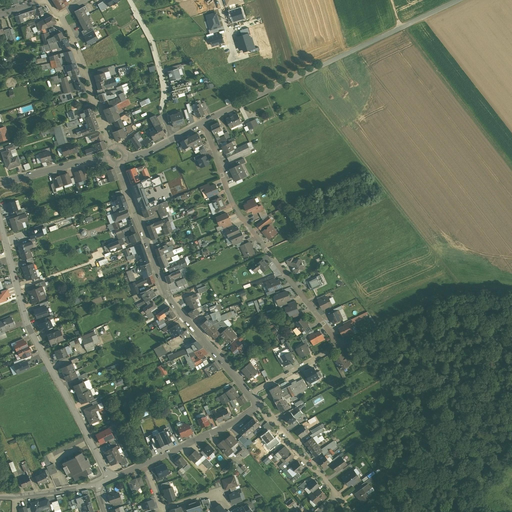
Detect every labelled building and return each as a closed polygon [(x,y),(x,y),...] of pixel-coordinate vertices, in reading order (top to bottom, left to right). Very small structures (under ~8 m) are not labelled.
[(61,0),(52,0),(59,11),(66,6),(62,1),(61,0)] [(109,6),(105,0),(104,0),(97,5),(101,11),(109,6)] [(212,8),(214,7),(213,4),(213,3),(212,0),(211,0),(202,0),(194,3),(197,13),(207,10),(212,8)] [(41,7),(35,9),(35,10),(37,15),(37,16),(43,14),(41,7)] [(82,7),(74,12),(79,20),(87,16),(85,13),(82,7)] [(237,9),(231,11),(230,12),(233,22),(244,19),(241,8),(237,9)] [(207,16),(211,29),(217,27),(220,26),(216,13),(207,16)] [(52,16),(44,20),(47,27),(56,22),(52,16)] [(87,16),(79,20),(84,30),(84,31),(87,29),(92,26),(87,16)] [(44,20),(37,23),(36,21),(29,24),(30,26),(35,24),(38,31),(41,30),(47,27),(48,27),(47,27),(44,20)] [(27,25),(21,27),(24,39),(31,37),(30,34),(27,25)] [(240,30),(242,37),(251,34),(249,28),(240,30)] [(61,32),(54,35),(54,36),(56,41),(57,42),(59,41),(64,39),(61,32)] [(84,38),(88,45),(97,40),(94,33),(85,38),(84,38)] [(214,36),(210,38),(212,46),(224,42),(222,34),(214,36)] [(240,46),(241,50),(243,49),(254,46),(251,34),(242,37),(236,38),(238,46),(240,46)] [(64,39),(59,41),(62,49),(70,46),(66,39),(64,40),(64,39)] [(56,41),(53,43),(53,42),(49,44),(51,50),(57,48),(58,50),(62,49),(59,41),(57,42),(56,41)] [(88,52),(91,61),(96,60),(101,58),(100,54),(102,53),(100,48),(88,52)] [(71,51),(66,52),(66,55),(66,57),(67,58),(66,58),(67,62),(68,65),(75,63),(71,51)] [(54,58),(52,59),(50,60),(52,68),(55,68),(61,67),(58,58),(54,59),(54,58)] [(68,65),(65,66),(67,72),(77,68),(75,63),(68,65)] [(128,66),(118,70),(120,76),(130,73),(128,66)] [(77,68),(67,72),(68,76),(72,75),(74,80),(77,79),(78,81),(82,80),(77,68)] [(173,70),(167,71),(168,74),(169,74),(169,76),(169,77),(170,81),(180,78),(177,68),(173,70)] [(99,74),(94,76),(96,83),(106,80),(104,73),(99,74)] [(58,76),(50,78),(52,85),(61,82),(60,79),(59,79),(58,76)] [(66,77),(60,79),(61,82),(62,87),(64,86),(63,86),(68,84),(66,77)] [(107,80),(103,81),(105,88),(116,84),(114,78),(107,80)] [(78,81),(74,82),(77,90),(80,89),(81,92),(85,90),(84,88),(82,80),(78,81)] [(96,83),(98,90),(102,88),(105,88),(103,81),(96,83)] [(68,84),(63,86),(64,86),(66,93),(69,92),(77,90),(74,82),(68,84)] [(177,85),(172,86),(172,87),(173,91),(187,87),(189,87),(187,82),(177,85)] [(187,87),(173,91),(171,91),(172,96),(178,94),(188,92),(187,87)] [(66,93),(64,94),(65,96),(61,98),(61,99),(62,103),(72,100),(70,97),(69,92),(66,93)] [(119,94),(118,95),(120,98),(121,102),(126,100),(124,94),(123,92),(119,94)] [(111,95),(106,96),(105,93),(104,93),(98,95),(101,102),(106,100),(106,99),(112,98),(114,97),(114,94),(111,95)] [(114,111),(129,104),(127,99),(126,100),(121,102),(118,103),(112,106),(114,111)] [(150,103),(148,99),(140,103),(141,107),(142,107),(150,103)] [(194,109),(193,110),(197,118),(204,114),(202,111),(200,105),(199,104),(196,105),(198,108),(194,109)] [(110,107),(104,110),(103,110),(109,123),(114,122),(116,121),(119,118),(117,113),(115,113),(114,111),(112,106),(110,107)] [(91,107),(83,110),(84,113),(85,117),(86,117),(93,114),(91,107)] [(73,111),(67,113),(70,122),(76,120),(74,116),(73,111)] [(170,116),(172,123),(173,127),(184,124),(180,112),(178,113),(177,114),(170,116)] [(93,114),(86,117),(86,119),(89,128),(90,128),(91,132),(98,129),(93,114)] [(237,114),(226,119),(230,128),(242,123),(237,114)] [(155,115),(149,118),(155,128),(160,125),(161,125),(155,115)] [(120,118),(116,121),(114,122),(117,130),(122,128),(124,128),(123,127),(120,118)] [(219,122),(211,126),(214,134),(222,130),(219,122)] [(65,143),(60,125),(53,127),(58,145),(65,143)] [(160,125),(155,128),(156,130),(160,137),(165,135),(160,125)] [(132,127),(124,132),(125,133),(124,133),(125,137),(134,131),(132,127)] [(117,130),(112,132),(116,141),(121,139),(125,137),(124,133),(122,128),(117,130)] [(152,132),(149,133),(149,134),(150,136),(149,136),(150,138),(151,138),(153,141),(160,137),(156,130),(152,132)] [(100,133),(90,136),(91,141),(96,139),(97,143),(95,144),(97,148),(93,149),(95,153),(106,149),(100,133)] [(197,133),(187,138),(191,145),(191,146),(194,151),(203,146),(204,146),(197,133)] [(137,140),(134,136),(130,139),(137,149),(141,146),(139,143),(137,140)] [(187,138),(180,142),(184,149),(191,146),(191,145),(187,138)] [(145,139),(139,143),(141,146),(141,147),(147,144),(145,139)] [(227,144),(222,146),(225,154),(234,149),(231,142),(227,144)] [(234,149),(225,154),(229,162),(251,151),(247,143),(234,149)] [(71,144),(61,148),(63,156),(74,153),(73,148),(71,144)] [(203,146),(198,149),(201,154),(206,152),(203,146)] [(7,151),(1,153),(7,168),(20,164),(18,158),(17,158),(14,149),(14,148),(7,151)] [(49,151),(39,154),(41,163),(51,160),(49,154),(49,151)] [(200,158),(196,160),(200,168),(209,164),(208,161),(207,158),(206,158),(205,156),(200,158)] [(238,166),(231,169),(236,181),(245,176),(243,172),(244,172),(241,165),(238,166)] [(113,168),(107,170),(107,171),(106,171),(110,182),(117,180),(113,168)] [(134,169),(134,168),(126,171),(131,186),(132,186),(137,183),(139,182),(135,172),(134,169)] [(150,177),(146,168),(143,169),(141,170),(145,180),(145,179),(150,177)] [(82,170),(74,173),(77,182),(86,179),(82,170)] [(68,173),(60,176),(63,185),(71,183),(70,179),(68,173)] [(60,176),(52,179),(54,184),(55,188),(63,185),(60,176)] [(160,176),(151,180),(152,186),(153,188),(163,185),(160,176)] [(143,189),(152,186),(151,180),(150,177),(145,179),(146,180),(140,182),(143,189)] [(147,199),(143,189),(140,182),(138,183),(137,183),(132,186),(138,202),(147,199)] [(208,184),(200,187),(202,192),(206,191),(205,189),(210,187),(208,184)] [(215,185),(210,187),(205,189),(206,191),(209,197),(219,193),(215,185)] [(122,195),(116,197),(117,199),(114,200),(116,205),(126,201),(123,194),(122,195)] [(221,198),(213,201),(216,209),(216,210),(222,208),(224,207),(221,198)] [(254,199),(248,202),(249,204),(244,206),(247,212),(252,210),(254,214),(258,212),(263,209),(261,205),(258,207),(257,204),(254,199)] [(14,201),(6,204),(9,213),(15,211),(17,210),(14,201)] [(126,201),(116,205),(117,208),(119,207),(120,210),(126,208),(128,208),(126,201)] [(152,201),(148,203),(139,206),(141,211),(150,207),(154,206),(152,201)] [(154,206),(150,207),(152,210),(153,209),(154,210),(157,209),(159,214),(163,212),(162,209),(160,204),(154,206)] [(150,207),(141,211),(144,218),(153,214),(152,210),(150,207)] [(120,210),(118,211),(119,212),(113,215),(113,217),(114,217),(115,221),(118,219),(118,220),(126,216),(129,215),(126,208),(120,210)] [(263,209),(258,212),(261,218),(267,215),(264,208),(263,209)] [(163,212),(159,214),(161,219),(170,216),(167,210),(163,212)] [(227,213),(219,217),(220,219),(219,222),(221,226),(223,225),(230,222),(227,213)] [(18,217),(10,219),(13,231),(23,228),(21,222),(27,220),(25,214),(18,217)] [(267,215),(261,218),(263,220),(261,221),(265,226),(272,221),(267,215)] [(130,219),(128,220),(130,224),(123,227),(125,230),(131,227),(134,234),(137,232),(132,219),(130,219)] [(117,221),(112,223),(115,230),(120,228),(117,221)] [(261,221),(257,225),(260,230),(265,226),(261,221)] [(153,224),(146,226),(148,232),(155,230),(154,228),(159,226),(157,222),(153,224)] [(170,226),(164,228),(165,231),(163,231),(164,235),(171,232),(172,231),(170,226)] [(235,228),(228,231),(227,231),(226,231),(229,237),(230,237),(240,232),(237,226),(235,227),(235,228)] [(270,226),(263,231),(269,239),(274,235),(274,234),(274,232),(275,232),(270,226)] [(34,231),(29,233),(31,238),(30,238),(31,239),(34,238),(43,235),(41,229),(34,231)] [(122,239),(124,238),(122,232),(117,234),(115,230),(114,231),(118,240),(122,239)] [(155,230),(148,232),(150,236),(151,240),(158,237),(155,230)] [(134,234),(131,235),(129,236),(131,243),(135,241),(140,239),(137,232),(134,234)] [(240,232),(230,237),(233,243),(234,242),(242,239),(244,238),(241,232),(240,232)] [(124,238),(122,239),(124,244),(124,245),(131,243),(129,236),(128,236),(124,238)] [(118,240),(108,245),(110,249),(110,250),(121,245),(124,244),(122,239),(118,240)] [(240,246),(245,257),(254,253),(249,242),(244,244),(240,246)] [(26,243),(18,246),(21,254),(28,251),(27,248),(26,243)] [(142,243),(134,246),(137,253),(139,253),(145,251),(142,243)] [(168,247),(166,243),(159,246),(160,247),(155,249),(157,256),(165,253),(170,251),(168,247)] [(21,254),(23,260),(26,259),(32,257),(30,251),(28,251),(21,254)] [(145,251),(139,253),(140,256),(143,265),(149,263),(145,251)] [(157,256),(157,257),(160,265),(166,262),(165,259),(167,258),(165,254),(165,253),(157,256)] [(179,260),(176,261),(176,263),(177,263),(178,267),(169,270),(170,274),(182,268),(182,269),(187,267),(183,258),(179,260)] [(292,258),(287,260),(289,266),(291,265),(295,263),(294,262),(292,258)] [(263,259),(257,264),(260,268),(263,272),(269,267),(263,259)] [(300,259),(294,262),(295,263),(291,265),(295,273),(296,273),(297,273),(297,274),(298,274),(299,273),(300,272),(299,271),(305,269),(303,265),(302,262),(300,259)] [(143,265),(140,266),(141,268),(144,278),(146,277),(152,274),(149,263),(143,265)] [(29,265),(22,267),(24,274),(35,270),(33,264),(29,265)] [(256,264),(256,265),(252,268),(255,272),(260,268),(257,264),(256,264)] [(35,270),(24,274),(26,280),(33,278),(37,277),(35,270)] [(132,273),(127,275),(128,279),(130,282),(135,280),(133,273),(132,273)] [(152,274),(146,277),(147,281),(149,285),(155,282),(152,274)] [(171,274),(165,276),(168,284),(174,281),(172,278),(171,274)] [(322,279),(320,275),(312,279),(307,281),(308,283),(311,290),(322,285),(320,280),(322,279)] [(312,279),(310,276),(302,279),(305,285),(308,283),(307,281),(312,279)] [(146,277),(134,283),(136,286),(147,281),(146,277)] [(184,278),(176,282),(178,287),(186,284),(184,278)] [(268,278),(253,283),(254,286),(269,280),(268,278)] [(274,282),(268,285),(270,291),(281,287),(279,280),(274,282)] [(134,282),(129,284),(133,295),(139,293),(136,286),(134,283),(134,282)] [(36,289),(28,291),(32,303),(44,299),(41,291),(43,291),(42,287),(41,287),(36,289)] [(151,288),(141,292),(144,297),(143,298),(148,305),(150,303),(148,300),(155,296),(151,288)] [(1,292),(1,293),(3,298),(6,298),(10,296),(7,289),(1,292)] [(287,291),(276,295),(279,302),(284,301),(284,302),(290,300),(287,291)] [(196,293),(185,298),(187,302),(188,302),(191,310),(195,309),(198,308),(195,299),(198,298),(196,293)] [(319,302),(322,309),(332,305),(328,297),(326,298),(319,302)] [(296,301),(288,304),(289,306),(285,308),(287,312),(289,313),(290,316),(298,313),(299,313),(296,306),(297,305),(296,301)] [(148,305),(143,309),(146,314),(150,311),(156,306),(153,302),(150,303),(148,305)] [(33,309),(36,319),(49,315),(46,305),(40,307),(33,309)] [(216,305),(209,308),(212,313),(214,313),(218,311),(216,305)] [(169,307),(163,311),(165,315),(168,313),(172,311),(169,307)] [(195,309),(191,310),(188,313),(192,319),(199,314),(195,309)] [(334,312),(329,315),(330,319),(331,319),(333,324),(341,320),(339,318),(341,317),(339,311),(338,310),(334,312)] [(163,311),(156,315),(158,319),(159,321),(163,319),(162,317),(165,315),(163,311)] [(11,317),(0,322),(0,328),(1,331),(1,332),(4,330),(15,326),(11,317)] [(306,322),(303,318),(300,320),(298,322),(298,321),(295,323),(297,326),(297,327),(298,329),(300,330),(302,332),(305,330),(304,329),(309,325),(308,324),(307,324),(306,323),(306,322)] [(207,319),(200,325),(205,330),(212,325),(210,323),(207,319)] [(47,321),(38,325),(40,332),(51,327),(49,321),(48,320),(47,321)] [(222,321),(219,322),(222,326),(226,330),(228,327),(223,321),(222,321)] [(173,327),(170,328),(175,336),(183,332),(178,324),(173,327)] [(344,326),(339,329),(343,336),(353,331),(351,326),(349,324),(344,326)] [(212,325),(205,330),(210,336),(211,335),(217,330),(212,325)] [(309,325),(304,329),(305,330),(302,332),(304,335),(309,333),(313,331),(309,325)] [(226,330),(220,335),(224,339),(232,332),(228,327),(226,330)] [(187,330),(180,334),(183,339),(191,334),(187,330)] [(217,330),(211,335),(215,339),(220,334),(219,333),(217,330)] [(56,332),(47,335),(50,344),(56,342),(63,339),(60,331),(56,332)] [(319,331),(313,335),(313,334),(310,335),(309,336),(313,344),(324,338),(322,334),(321,334),(319,331)] [(232,332),(224,339),(227,343),(229,341),(236,336),(232,332)] [(172,333),(170,335),(171,336),(166,339),(168,342),(175,337),(172,333)] [(236,336),(229,341),(231,344),(237,338),(238,338),(236,336)] [(91,337),(82,340),(85,349),(94,345),(91,337)] [(237,338),(231,344),(233,347),(239,341),(237,338)] [(17,345),(15,345),(16,348),(15,349),(16,351),(17,351),(27,346),(26,345),(25,344),(26,344),(25,341),(24,341),(17,345)] [(197,341),(190,344),(191,347),(193,351),(194,352),(195,351),(198,350),(202,347),(197,341)] [(233,347),(231,349),(236,354),(238,352),(239,353),(244,349),(242,347),(243,346),(239,341),(233,347)] [(304,344),(296,349),(301,358),(305,355),(310,353),(306,347),(305,344),(304,344)] [(166,353),(161,345),(153,349),(158,357),(166,353)] [(27,346),(17,351),(18,353),(19,353),(20,356),(21,356),(30,352),(29,349),(28,348),(29,347),(28,346),(27,346)] [(64,347),(54,351),(56,355),(55,356),(56,359),(67,355),(64,347)] [(191,347),(173,355),(172,353),(170,354),(171,356),(168,357),(170,361),(188,353),(193,351),(191,347)] [(202,347),(198,350),(195,351),(197,354),(199,358),(207,353),(202,347)] [(283,362),(280,357),(289,352),(288,350),(287,349),(280,353),(279,354),(276,356),(280,363),(283,362)] [(289,352),(280,357),(283,362),(285,366),(294,361),(289,352)] [(349,366),(343,354),(335,358),(339,366),(342,370),(342,369),(349,366)] [(215,361),(211,364),(210,367),(213,372),(219,368),(215,361)] [(27,364),(22,366),(20,362),(14,365),(17,373),(29,368),(27,364),(27,363),(27,364)] [(72,363),(61,368),(64,376),(74,372),(76,371),(73,364),(72,364),(72,363)] [(258,372),(250,363),(242,369),(250,379),(258,372)] [(157,366),(162,376),(167,373),(162,364),(157,366)] [(313,368),(306,372),(307,375),(308,378),(310,383),(319,378),(317,373),(315,371),(313,368)] [(64,376),(66,382),(76,377),(74,372),(64,376)] [(116,387),(123,384),(121,378),(114,381),(116,387)] [(302,380),(296,383),(295,381),(291,383),(292,384),(289,386),(294,396),(301,392),(307,389),(302,380)] [(86,391),(83,382),(75,385),(74,386),(77,395),(86,391)] [(281,390),(279,385),(270,390),(274,398),(273,398),(277,405),(285,401),(284,401),(283,397),(289,394),(288,391),(283,393),(281,390)] [(289,386),(286,388),(288,391),(289,394),(291,397),(294,396),(289,386)] [(233,387),(227,392),(233,400),(237,398),(239,396),(233,387)] [(86,391),(77,395),(81,404),(89,401),(94,399),(94,398),(90,389),(86,391)] [(294,396),(291,397),(293,400),(303,395),(301,392),(294,396)] [(225,394),(223,394),(219,397),(221,400),(223,404),(229,402),(225,394)] [(242,395),(236,399),(238,402),(237,403),(238,405),(239,407),(247,402),(242,395)] [(287,403),(285,400),(284,401),(285,401),(277,405),(281,412),(289,407),(287,403)] [(93,406),(84,410),(86,415),(90,423),(90,424),(99,420),(98,418),(98,417),(95,411),(99,409),(97,405),(97,404),(93,406)] [(216,417),(219,422),(223,420),(224,420),(225,420),(226,419),(230,417),(227,409),(217,414),(215,414),(216,417)] [(298,413),(294,416),(291,413),(286,417),(285,418),(290,424),(303,414),(300,411),(298,413)] [(206,416),(202,418),(201,416),(197,418),(202,428),(210,424),(206,416)] [(254,419),(247,425),(252,432),(260,425),(254,419)] [(182,426),(180,427),(178,428),(177,429),(178,432),(180,433),(181,437),(184,435),(187,437),(188,434),(190,433),(191,434),(192,433),(191,432),(189,426),(188,425),(187,426),(183,424),(182,426)] [(252,432),(247,425),(239,431),(243,435),(245,438),(252,432)] [(320,425),(311,431),(313,434),(318,430),(322,428),(320,425)] [(309,432),(304,426),(301,429),(300,428),(296,432),(301,438),(304,436),(309,432)] [(167,429),(159,433),(164,445),(172,441),(169,436),(170,435),(167,429)] [(112,436),(108,430),(104,432),(103,431),(99,433),(99,434),(96,436),(100,443),(105,440),(106,441),(108,440),(112,438),(112,436)] [(262,436),(267,443),(266,444),(271,450),(274,447),(280,443),(276,438),(274,440),(273,438),(274,438),(269,432),(268,432),(262,436)] [(156,448),(164,445),(159,433),(150,437),(153,443),(154,443),(156,448)] [(108,440),(109,443),(116,440),(117,439),(116,434),(112,436),(112,438),(108,440)] [(225,441),(224,441),(230,448),(237,442),(232,435),(225,441)] [(245,438),(243,435),(238,439),(243,444),(247,440),(245,438)] [(317,445),(312,438),(305,443),(310,450),(317,445)] [(116,440),(109,443),(111,446),(112,446),(113,448),(119,445),(116,440)] [(225,441),(224,440),(218,445),(222,449),(227,455),(227,454),(232,450),(230,448),(224,441),(225,441)] [(113,448),(104,452),(108,459),(122,451),(119,445),(113,448)] [(214,451),(209,445),(203,450),(207,454),(209,456),(212,453),(214,451)] [(317,445),(310,450),(315,457),(322,452),(317,445)] [(246,448),(244,446),(241,448),(244,451),(240,454),(244,458),(250,453),(246,448)] [(278,452),(276,454),(277,454),(280,458),(283,456),(289,451),(285,446),(278,452)] [(241,448),(235,453),(237,456),(240,454),(244,451),(241,448)] [(202,457),(196,450),(191,454),(190,453),(188,455),(195,463),(200,459),(202,457)] [(122,451),(108,459),(111,465),(119,461),(125,458),(122,451)] [(289,451),(283,456),(288,462),(294,457),(289,451)] [(81,452),(74,456),(75,457),(62,464),(64,467),(63,467),(66,474),(68,477),(72,475),(75,481),(87,475),(86,472),(89,470),(88,467),(91,466),(87,459),(85,460),(81,452)] [(209,456),(207,454),(204,456),(206,458),(209,461),(215,456),(212,453),(209,456)] [(51,465),(46,455),(42,457),(46,467),(51,465)] [(187,463),(181,456),(180,457),(179,456),(176,459),(177,459),(175,462),(181,468),(182,467),(186,471),(190,467),(187,463)] [(288,462),(283,456),(280,458),(283,462),(284,463),(283,464),(282,463),(279,466),(283,470),(286,468),(290,465),(288,462)] [(325,456),(318,461),(323,468),(330,462),(325,456)] [(125,458),(119,461),(122,466),(128,463),(125,458)] [(206,458),(202,461),(207,466),(210,463),(209,461),(206,458)] [(334,463),(332,465),(337,471),(343,467),(347,464),(342,458),(341,459),(334,463)] [(298,461),(291,467),(297,473),(304,468),(298,461)] [(169,472),(165,463),(155,468),(157,472),(159,477),(162,475),(169,472)] [(51,465),(46,467),(47,469),(50,475),(57,472),(53,464),(51,465)] [(286,468),(283,470),(289,478),(292,476),(286,468)] [(187,478),(180,469),(177,471),(184,480),(187,478)] [(349,473),(348,473),(347,474),(347,475),(342,478),(347,485),(351,482),(359,477),(357,475),(355,476),(352,471),(349,473)] [(45,472),(35,477),(39,485),(49,480),(47,476),(45,472)] [(159,477),(157,472),(154,473),(157,481),(163,478),(162,475),(159,477)] [(28,476),(19,479),(22,488),(32,484),(29,477),(28,475),(28,476)] [(234,477),(223,481),(226,490),(230,488),(236,486),(237,486),(234,477)] [(359,477),(351,482),(354,485),(361,480),(359,477)] [(136,478),(128,481),(131,491),(135,489),(139,487),(140,487),(138,484),(136,478)] [(314,480),(306,488),(308,491),(310,488),(313,492),(318,488),(320,486),(314,480)] [(169,481),(161,484),(163,490),(171,487),(169,481)] [(307,484),(304,481),(298,487),(301,490),(307,484)] [(364,487),(355,494),(362,503),(369,498),(367,495),(368,494),(366,492),(371,488),(368,484),(364,487)] [(171,487),(163,490),(166,497),(167,497),(168,501),(175,498),(171,487)] [(313,492),(310,495),(312,498),(311,499),(317,505),(317,504),(318,504),(321,501),(323,501),(324,500),(324,499),(326,497),(318,488),(313,492)] [(118,493),(114,494),(114,491),(108,493),(109,496),(108,496),(110,504),(112,503),(113,506),(121,503),(118,493)] [(233,494),(230,495),(233,504),(242,501),(239,492),(233,494)] [(83,496),(80,497),(82,503),(83,506),(90,504),(88,495),(83,496)] [(47,499),(38,502),(37,501),(31,503),(34,511),(42,509),(43,510),(50,507),(47,499)] [(75,499),(71,500),(73,506),(75,505),(76,508),(83,506),(82,503),(77,504),(75,499)] [(140,503),(142,509),(155,506),(153,499),(140,503)] [(57,501),(52,503),(54,511),(60,509),(57,501)] [(193,503),(195,511),(196,511),(197,511),(202,510),(199,501),(193,503)] [(195,511),(193,503),(187,505),(188,509),(188,511),(195,511)]
